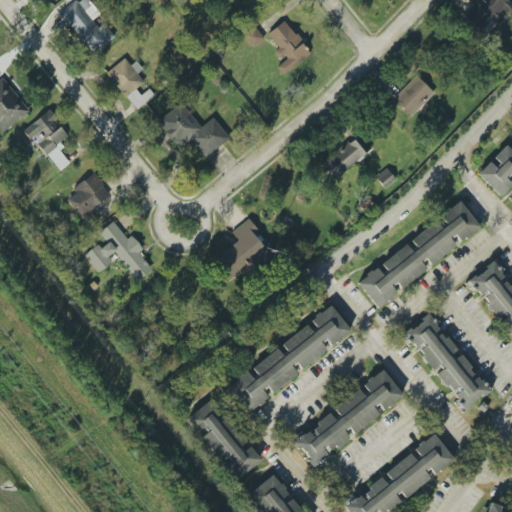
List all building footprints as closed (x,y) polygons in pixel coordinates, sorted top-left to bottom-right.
[(114,37),(101,19),(102,18),(88,0),(80,0),(77,3),(76,0),(60,12),(91,54),(114,37)] [(511,13),(511,3),(508,0),(479,0),(465,16),(481,30),(492,18),(496,22),(506,12),(510,16),(511,13)] [(310,55),(284,20),(265,35),(283,59),(275,65),(282,75),(310,55)] [(263,39),(254,27),(243,36),(253,47),(263,39)] [(135,110),(154,96),(149,89),(140,96),(135,89),(144,82),(137,74),(142,70),(136,61),(130,66),(124,58),(106,73),(135,110)] [(393,100),(411,117),(434,93),(415,75),(393,100)] [(0,78),(0,129),(3,133),(29,110),(1,78),(0,78)] [(200,127),(181,103),(156,122),(178,149),(190,140),(204,158),(229,139),(212,118),(200,127)] [(59,172),(71,162),(57,144),(66,137),(53,120),(56,118),(49,110),(22,131),(30,141),(33,139),(59,172)] [(320,161),(330,178),(370,153),(360,136),(320,161)] [(505,145),(511,152),(511,177),(509,174),(505,179),(511,185),(499,197),(476,174),(488,162),(495,168),(499,164),(493,158),(505,145)] [(384,188),(395,180),(387,169),(376,177),(384,188)] [(72,189),(75,193),(66,200),(81,219),(111,196),(93,173),(72,189)] [(458,201),(478,226),(459,241),(453,235),(449,239),(454,246),(430,266),(424,259),(419,263),(425,270),(401,289),(394,281),(389,285),(396,293),(377,308),(357,284),(376,268),(382,276),(387,273),(381,265),(405,245),(411,253),(416,249),(410,241),(434,221),(441,229),(446,225),(439,217),(458,201)] [(151,270),(138,253),(139,252),(115,220),(99,233),(104,240),(84,255),(97,271),(117,255),(137,281),(151,270)] [(213,259),(229,280),(269,251),(247,220),(231,232),(238,241),(213,259)] [(466,281),(473,276),(474,277),(486,269),(484,267),(491,261),(500,272),(499,273),(502,277),(495,282),(498,286),(504,281),(508,287),(510,285),(511,287),(511,334),(511,333),(509,335),(499,322),(507,315),(503,310),(495,316),(486,304),(488,303),(484,297),(489,293),(486,289),(479,295),(476,291),(475,292),(466,281)] [(246,413),(227,388),(246,372),(251,379),(256,374),(251,368),(275,348),(281,355),(286,351),(280,344),(304,325),(311,333),(316,329),(309,321),(329,306),(349,331),(329,346),(323,338),(318,342),(325,350),(300,369),(293,361),(289,365),(295,373),(270,393),(264,385),(259,389),(266,397),(246,413)] [(402,333),(409,328),(411,330),(422,321),(420,319),(428,314),(436,324),(435,325),(438,329),(431,334),(434,338),(440,334),(444,339),(446,337),(457,349),(449,356),(453,361),(460,355),(471,367),(468,369),(473,374),(467,379),(470,383),(477,377),(480,381),(481,380),(489,391),(483,396),(481,395),(470,403),(472,405),(464,411),(456,400),(457,399),(454,395),(461,389),(458,386),(452,391),(448,385),(446,387),(436,374),(443,368),(439,362),(432,368),(422,356),(424,355),(420,350),(425,345),(423,342),(415,347),(412,343),(411,344),(402,333)] [(381,370),(401,395),(382,410),(376,402),(371,407),(378,416),(353,433),(347,426),(342,430),(348,439),(335,448),(333,446),(328,450),(324,444),(320,447),(326,454),(322,457),(322,459),(311,467),(306,461),(309,459),(299,447),(298,449),(292,442),(302,434),(303,435),(307,432),(312,437),(315,434),(312,430),(317,426),(315,423),(328,413),(333,419),(338,415),(333,409),(357,389),(363,397),(368,393),(362,385),(381,370)] [(258,463),(227,415),(222,419),(210,401),(186,417),(198,435),(200,434),(230,481),(258,463)] [(433,434),(453,460),(434,475),(428,467),(422,471),(429,480),(404,498),(399,491),(394,495),(399,503),(388,511),(386,511),(385,510),(382,511),(378,511),(375,509),(372,511),(348,511),(344,507),(354,498),(355,500),(359,496),(363,502),(367,499),(364,494),(369,490),(367,488),(380,477),(385,484),(390,480),(384,473),(409,454),(415,461),(420,457),(414,450),(433,434)] [(260,511),(246,495),(271,475),(287,494),(280,500),(285,504),(291,499),(301,511),(273,511),(270,507),(264,511),(260,511)] [(486,511),(490,503),(500,508),(498,511),(486,511)]
